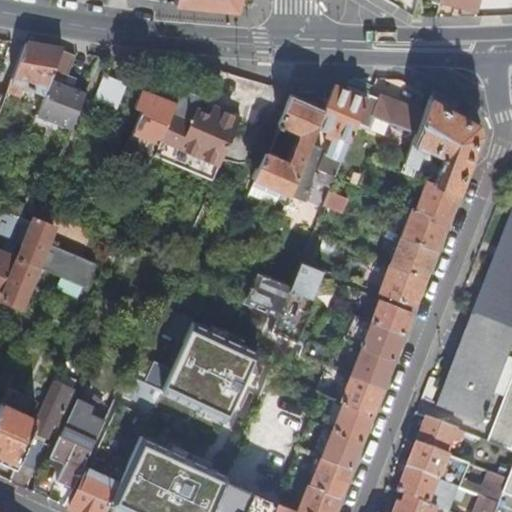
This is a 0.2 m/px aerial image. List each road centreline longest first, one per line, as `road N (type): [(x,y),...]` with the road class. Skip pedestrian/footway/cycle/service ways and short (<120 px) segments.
road 1 (tertiary): [(501,81),(500,153),(354,511)]
road 2 (secondary): [(290,42),(153,36),(0,10)]
road 3 (secondary): [(493,47),(290,42)]
